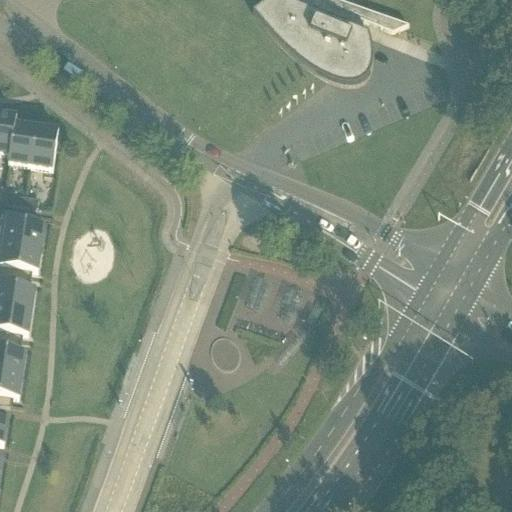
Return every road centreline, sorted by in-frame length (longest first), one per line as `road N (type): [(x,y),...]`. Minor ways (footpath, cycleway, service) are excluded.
road 1 (tertiary): [(243,182),(28,28)]
road 2 (secondary): [(423,294),(274,511)]
road 3 (secondary): [(329,511),(458,316)]
road 4 (tertiary): [(438,268),(314,203),(243,182)]
road 5 (tertiary): [(243,182),(423,294)]
road 6 (secondary): [(511,150),(438,268)]
